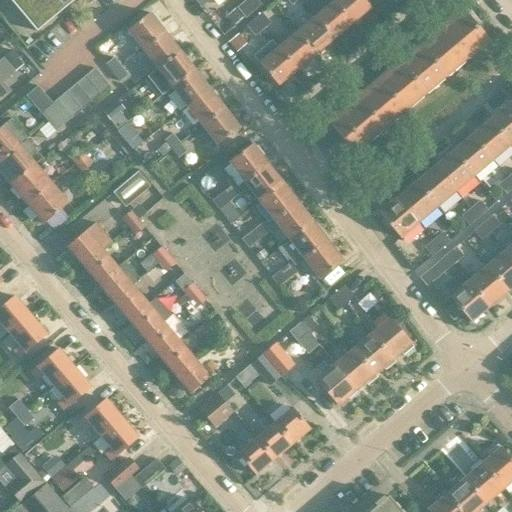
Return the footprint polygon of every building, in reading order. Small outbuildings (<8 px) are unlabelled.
[(10,0),(33,28),(37,32),(74,0),(10,0)] [(248,0),(245,3),(253,11),(260,5),(255,0),(248,0)] [(332,0),(315,15),(334,39),(352,23),(333,0),(332,0)] [(333,0),(352,23),(371,7),(364,0),(333,0)] [(237,10),(245,18),(253,11),(245,3),(237,10)] [(237,10),(237,9),(228,17),(235,26),(245,18),(237,10)] [(125,31),(140,50),(162,31),(148,13),(125,31)] [(451,29),(446,33),(465,56),(482,42),(484,44),(488,41),(465,13),(458,19),(454,22),(456,23),(456,25),(451,29)] [(254,20),(262,30),(269,24),(261,14),(254,20)] [(296,31),(316,54),(334,39),(315,15),(296,31)] [(255,37),(262,30),(254,20),(246,27),(255,37)] [(140,50),(154,69),(177,50),(162,31),(140,50)] [(277,48),(296,71),(316,54),(296,31),(277,48)] [(430,46),(425,51),(444,73),(460,60),(462,63),(467,59),(465,56),(446,33),(445,32),(444,31),(440,35),(434,39),(436,42),(430,46)] [(271,41),(252,58),(257,64),(277,88),(296,71),(277,48),(271,41)] [(416,59),(405,68),(424,91),(440,77),(442,79),(447,76),(444,73),(425,51),(424,50),(423,49),(414,57),(414,58),(415,59),(416,59)] [(154,69),(146,75),(161,95),(169,88),(193,70),(177,50),(154,69)] [(0,72),(7,66),(9,65),(4,58),(2,60),(0,61),(0,72)] [(105,65),(112,73),(120,66),(114,58),(105,65)] [(7,66),(0,72),(0,101),(9,93),(1,84),(13,73),(15,72),(9,65),(7,66)] [(128,76),(120,66),(112,73),(119,82),(128,76)] [(391,80),(384,86),(404,108),(419,95),(421,98),(426,93),(424,91),(405,68),(404,67),(403,66),(400,69),(396,72),(398,74),(391,80)] [(94,69),(85,76),(100,95),(109,87),(94,69)] [(169,88),(172,92),(170,94),(182,109),(184,108),(185,108),(208,90),(193,70),(169,88)] [(85,76),(76,84),(92,102),(100,95),(85,76)] [(76,84),(67,91),(83,110),(92,102),(76,84)] [(374,94),(364,103),(383,126),(399,112),(401,115),(406,111),(404,108),(384,86),(382,84),(372,92),(373,93),(374,94)] [(185,108),(199,127),(222,108),(208,90),(185,108)] [(67,91),(58,99),(66,108),(74,117),(83,110),(67,91)] [(327,121),(332,127),(354,153),(364,146),(362,143),(378,130),(380,132),(385,128),(383,126),(364,103),(357,96),(327,121)] [(52,104),(41,114),(48,123),(66,108),(58,99),(52,104)] [(490,118),(510,145),(511,143),(511,110),(506,104),(490,118)] [(66,108),(48,123),(56,132),(74,117),(66,108)] [(238,128),(222,108),(199,127),(214,146),(238,128)] [(471,134),(492,160),(510,145),(490,118),(471,134)] [(0,126),(0,161),(26,139),(9,119),(0,126)] [(164,141),(171,150),(180,142),(173,133),(164,141)] [(452,150),(474,176),(492,160),(471,134),(452,150)] [(26,139),(0,161),(0,173),(10,185),(34,165),(43,158),(26,139)] [(187,151),(180,142),(171,150),(178,159),(187,151)] [(227,163),(243,183),(266,165),(251,145),(227,163)] [(67,156),(74,164),(85,155),(78,147),(67,156)] [(433,167),(454,192),(474,176),(452,150),(433,167)] [(85,155),(74,164),(81,172),(92,163),(85,155)] [(34,165),(10,185),(26,203),(50,183),(34,165)] [(243,183),(258,202),(282,184),(266,165),(243,183)] [(416,181),(437,207),(454,192),(433,167),(416,181)] [(137,172),(112,193),(125,208),(150,187),(137,172)] [(506,194),(511,189),(511,183),(507,177),(498,185),(506,194)] [(397,197),(419,223),(437,207),(416,181),(397,197)] [(67,204),(50,183),(26,203),(43,224),(67,204)] [(258,202),(273,221),(296,202),(282,184),(258,202)] [(222,193),(229,202),(239,194),(232,185),(222,193)] [(219,210),(229,202),(222,193),(212,201),(219,210)] [(400,239),(419,223),(397,197),(378,213),(400,239)] [(470,208),(478,218),(488,210),(480,201),(470,208)] [(296,202),(273,221),(288,240),(310,221),(296,202)] [(469,226),(478,218),(470,208),(461,216),(469,226)] [(129,212),(120,220),(127,228),(136,220),(138,219),(137,218),(131,211),(129,212)] [(482,223),(491,233),(500,225),(492,215),(482,223)] [(136,220),(127,228),(134,236),(143,229),(145,227),(138,219),(136,220)] [(310,221),(288,240),(298,253),(290,259),(291,261),(295,266),(303,260),(326,241),(310,221)] [(82,266),(101,250),(110,242),(94,223),(66,247),(82,266)] [(482,240),(491,233),(482,223),(473,231),(482,240)] [(251,231),(258,240),(268,232),(261,224),(251,231)] [(248,248),(258,240),(251,231),(241,239),(248,248)] [(442,231),(433,239),(441,249),(450,241),(442,231)] [(423,247),(432,257),(441,249),(433,239),(423,247)] [(326,241),(303,260),(318,279),(341,260),(326,241)] [(455,246),(445,254),(454,264),(463,256),(455,247),(455,246)] [(161,247),(151,255),(151,256),(158,264),(159,263),(167,256),(168,255),(161,247)] [(117,269),(101,250),(82,266),(99,285),(117,269)] [(487,265),(509,290),(511,287),(511,258),(505,250),(487,265)] [(444,272),(454,264),(445,254),(436,262),(444,272)] [(159,263),(158,264),(165,272),(175,264),(168,255),(167,256),(159,263)] [(117,269),(99,285),(112,301),(131,286),(140,279),(124,261),(116,268),(117,269)] [(281,269),(288,278),(298,270),(291,261),(281,269)] [(460,271),(490,306),(509,290),(487,265),(469,280),(461,271),(460,271)] [(278,286),(288,278),(281,269),(271,277),(278,286)] [(471,322),(490,306),(460,271),(451,279),(459,289),(449,297),(471,322)] [(181,292),(188,301),(197,292),(191,284),(181,292)] [(112,301),(128,320),(147,305),(131,286),(112,301)] [(336,293),(345,304),(354,297),(345,286),(336,293)] [(197,292),(189,300),(196,308),(204,301),(205,300),(198,292),(197,292)] [(337,311),(345,304),(336,293),(327,300),(337,311)] [(0,323),(9,334),(30,316),(13,296),(0,307),(0,323)] [(128,320),(144,339),(162,323),(147,305),(128,320)] [(46,335),(30,316),(9,334),(19,345),(12,351),(19,358),(46,335)] [(303,320),(298,324),(308,336),(310,335),(315,341),(319,338),(313,332),(318,328),(308,316),(304,319),(303,320)] [(371,333),(397,363),(397,362),(394,358),(400,353),(404,355),(415,347),(390,317),(371,333)] [(217,324),(212,328),(219,337),(228,329),(229,328),(222,320),(221,321),(217,324)] [(144,339),(159,357),(177,341),(162,323),(144,339)] [(301,341),(308,336),(298,324),(291,329),(301,341)] [(228,329),(219,337),(226,345),(236,337),(229,328),(228,329)] [(353,349),(379,378),(379,377),(376,374),(382,368),(387,371),(397,363),(371,333),(353,349)] [(159,357),(175,376),(193,360),(177,341),(159,357)] [(42,373),(53,386),(74,369),(58,349),(31,372),(36,378),(42,373)] [(335,364),(358,389),(364,383),(369,386),(379,378),(353,349),(335,364)] [(262,355),(253,364),(270,382),(283,398),(293,389),(262,355)] [(208,377),(193,360),(175,376),(189,393),(208,377)] [(361,392),(358,389),(335,364),(317,380),(339,405),(346,399),(351,401),(361,392)] [(90,387),(74,369),(53,386),(63,398),(57,403),(63,410),(90,387)] [(216,393),(224,402),(233,394),(226,385),(216,393)] [(231,411),(224,402),(216,393),(198,408),(213,426),(231,411)] [(89,423),(100,436),(120,418),(104,399),(77,422),(83,428),(89,423)] [(18,400),(8,408),(16,417),(26,409),(18,400)] [(273,423),(291,444),(309,429),(291,407),(273,423)] [(16,417),(2,430),(9,438),(10,436),(11,437),(22,427),(34,418),(26,409),(16,417)] [(137,438),(120,418),(100,436),(110,447),(104,453),(110,460),(137,438)] [(255,438),(272,459),(291,444),(273,423),(255,438)] [(27,432),(22,427),(11,437),(10,438),(22,452),(43,435),(35,426),(27,432)] [(0,452),(2,455),(14,445),(9,438),(2,430),(0,427),(0,452)] [(254,475),(272,459),(255,438),(236,453),(254,475)] [(481,461),(504,488),(511,480),(511,461),(496,443),(486,451),(488,456),(481,461)] [(20,501),(43,482),(20,454),(6,465),(18,480),(9,487),(20,501)] [(464,476),(486,503),(504,488),(481,461),(478,458),(468,467),(470,471),(464,476)] [(50,459),(41,467),(51,478),(60,470),(50,459)] [(128,459),(105,478),(113,488),(136,469),(128,459)] [(156,459),(132,479),(140,488),(164,469),(156,459)] [(65,467),(51,478),(63,492),(76,481),(65,467)] [(446,492),(462,511),(475,511),(486,503),(464,476),(461,473),(450,481),(452,486),(446,492)] [(69,507),(81,497),(92,488),(84,478),(61,497),(69,507)] [(38,488),(20,503),(27,511),(55,511),(64,505),(45,483),(44,483),(38,488)] [(435,502),(427,508),(430,511),(462,511),(446,492),(443,488),(433,497),(435,502)] [(401,511),(388,496),(374,508),(377,511),(401,511)] [(173,511),(199,511),(188,499),(173,511)]
